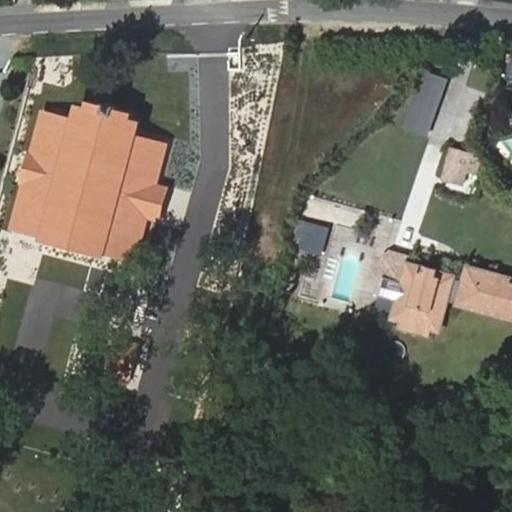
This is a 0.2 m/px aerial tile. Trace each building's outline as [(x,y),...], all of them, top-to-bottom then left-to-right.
[(478,168),(481,157),(454,150),(446,179),(456,181),(462,164),(478,168)] [(328,252),(332,223),(296,218),(292,247),(328,252)] [(463,292),(465,286),(452,282),(453,277),(408,265),(404,282),(383,278),(378,295),(398,301),(393,319),(401,322),(399,327),(431,335),(432,330),(439,331),(448,303),(459,306),(463,292)] [(511,278),(470,268),(465,286),(463,292),(502,304),(499,317),(511,320),(511,278)] [(502,304),(463,292),(459,306),(499,317),(502,304)]
